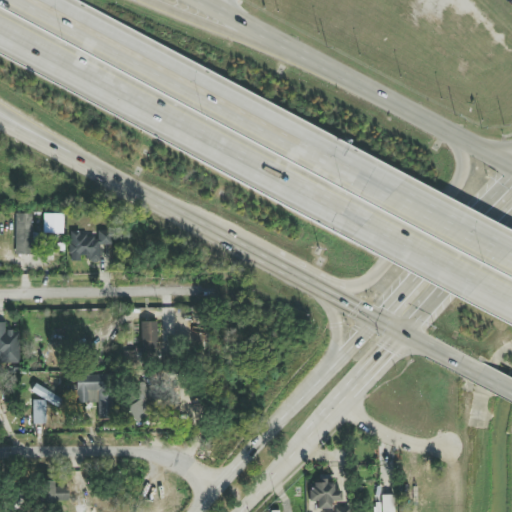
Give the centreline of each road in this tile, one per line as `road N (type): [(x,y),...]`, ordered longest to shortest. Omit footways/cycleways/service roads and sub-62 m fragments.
road 1 (motorway): [(360,184),(13,0)]
road 2 (motorway): [(0,23),(341,206)]
road 3 (primary): [(511,166),(198,0)]
road 4 (primary): [(0,117),(236,243)]
road 5 (secondary): [(377,319),(191,511)]
road 6 (residential): [(0,456),(135,455),(192,471),(216,488)]
road 7 (residential): [(0,294),(210,291)]
road 8 (motorway): [(333,73),(147,0)]
road 9 (motorway): [(341,206),(511,298)]
road 10 (primary): [(318,287),(469,368)]
road 11 (motorway): [(511,264),(360,184)]
